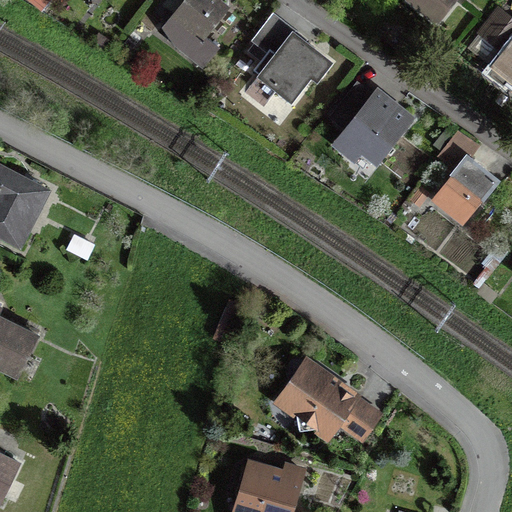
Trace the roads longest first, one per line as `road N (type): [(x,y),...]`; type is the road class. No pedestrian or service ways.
road 1 (residential): [(480,511),(490,463),(481,436),(404,364),(250,256),(0,124)]
road 2 (residential): [(294,0),(511,152)]
